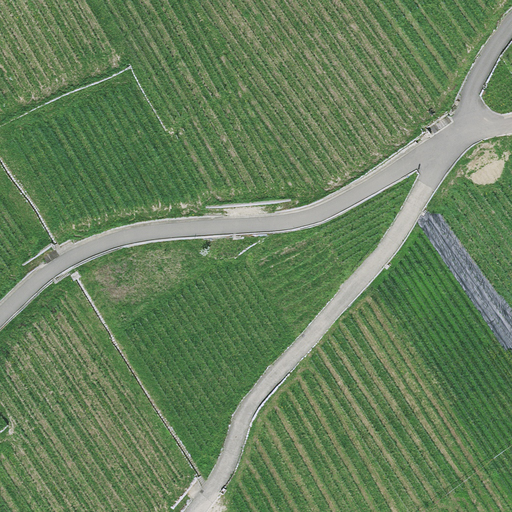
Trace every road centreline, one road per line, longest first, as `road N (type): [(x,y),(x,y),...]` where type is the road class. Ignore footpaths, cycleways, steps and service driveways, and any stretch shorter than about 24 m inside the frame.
road 1 (trunk): [(511,4),(0,338)]
road 2 (unclassified): [(511,19),(479,66),(450,146),(401,226),(240,417),(217,485),(195,511)]
road 3 (track): [(0,313),(67,256),(130,233),(316,215),(450,146),(511,124)]
